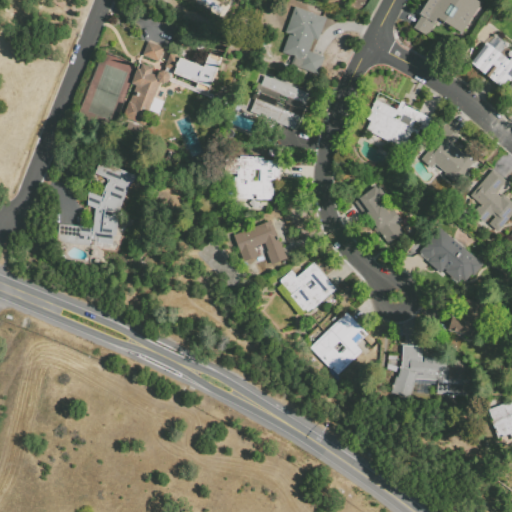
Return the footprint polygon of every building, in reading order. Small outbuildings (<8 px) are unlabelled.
[(415,30),(433,0),(472,0),(480,5),(461,34),(437,19),(426,38),(415,30)] [(285,35),(295,9),(326,20),(318,42),(314,41),(308,54),(320,58),(313,75),(291,67),(294,59),(282,54),(288,36),(285,35)] [(204,69),(210,55),(222,59),(209,94),(197,90),(198,85),(172,74),(168,83),(163,86),(160,85),(154,100),(164,104),(159,116),(149,112),(143,127),(123,118),(129,104),(130,104),(137,88),(131,85),(138,70),(140,71),(143,66),(153,70),(151,76),(157,78),(159,74),(163,72),(165,73),(166,70),(165,69),(167,63),(160,60),(159,64),(143,58),(148,43),(165,50),(163,55),(170,57),(170,56),(204,69)] [(470,64),(486,44),(509,62),(511,58),(511,85),(508,81),(501,89),(470,64)] [(309,96),(305,106),(306,107),(302,118),(300,118),(294,131),(283,127),(277,141),(261,135),(264,128),(248,121),(256,101),(252,99),(258,87),(260,88),(264,78),(309,96)] [(214,97),(219,94),(224,96),(226,101),(224,106),(219,108),(214,106),(212,102),(214,97)] [(412,144),(409,150),(404,147),(403,149),(390,142),(389,144),(366,133),(370,123),(367,121),(376,102),(397,112),(400,105),(432,121),(426,134),(420,131),(417,137),(412,134),(408,142),(412,144)] [(233,113),(235,107),(241,110),(239,116),(233,113)] [(458,139),(452,147),(462,155),(469,148),(480,158),(456,186),(445,176),(445,175),(435,166),(431,170),(421,161),(435,146),(432,143),(445,128),(458,139)] [(226,175),(226,160),(240,161),(240,158),(263,160),(263,163),(280,165),(279,183),(275,182),(274,202),(236,200),(237,185),(235,185),(235,179),(237,179),(237,176),(226,175)] [(93,174),(103,164),(138,178),(129,189),(119,213),(116,238),(114,237),(112,246),(98,245),(99,240),(95,239),(96,234),(92,233),(95,209),(87,207),(88,194),(101,199),(107,184),(108,185),(110,181),(93,174)] [(470,198),(493,172),(506,183),(496,196),(500,199),(503,196),(511,203),(511,218),(498,234),(488,225),(494,218),(492,216),(485,224),(474,215),(480,206),(470,198)] [(354,204),(376,188),(378,191),(380,189),(387,198),(376,204),(378,206),(380,204),(403,235),(388,246),(377,234),(377,235),(354,204)] [(271,222),(279,242),(280,242),(287,260),(286,260),(290,269),(275,275),(272,266),(271,267),(266,254),(257,257),(258,259),(244,264),(233,237),(271,222)] [(65,244),(67,227),(92,230),(91,237),(93,237),(93,242),(90,241),(89,248),(65,244)] [(429,263),(419,254),(439,230),(483,266),(474,278),(471,276),(465,284),(461,281),(458,285),(443,273),(440,275),(428,264),(429,263)] [(297,279),(314,265),(336,291),(313,311),(312,311),(308,315),(305,311),(303,313),(290,297),(291,296),(280,282),(292,272),(297,279)] [(471,286),(474,282),(479,287),(476,290),(471,286)] [(459,321),(466,300),(486,307),(477,341),(448,332),(452,319),(459,321)] [(310,349),(347,315),(367,336),(357,347),(362,353),(337,377),(310,349)] [(392,394),(395,378),(398,378),(403,347),(419,349),(419,358),(447,360),(446,366),(465,369),(462,398),(436,395),(437,384),(415,380),(410,401),(392,394)] [(498,439),(488,411),(511,401),(511,440),(510,436),(498,439)]
